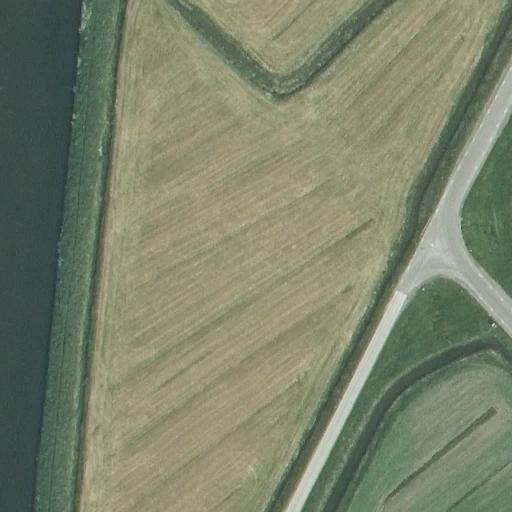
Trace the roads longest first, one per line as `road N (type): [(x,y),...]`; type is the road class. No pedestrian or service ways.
road 1 (unclassified): [(291,511),(427,247)]
road 2 (tertiary): [(427,247),(511,81)]
